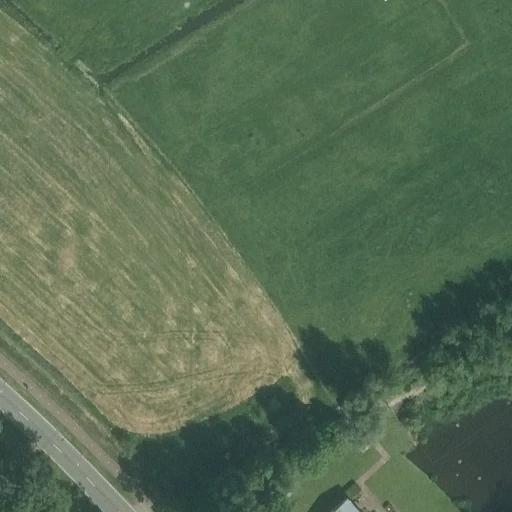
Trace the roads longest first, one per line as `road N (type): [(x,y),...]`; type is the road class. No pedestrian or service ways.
road 1 (track): [(142,511),(302,414),(309,387),(296,366)]
road 2 (tertiary): [(118,511),(0,393)]
